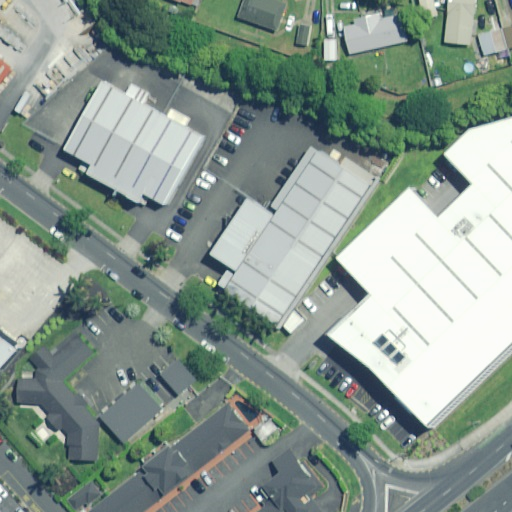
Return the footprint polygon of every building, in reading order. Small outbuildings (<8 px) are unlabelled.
[(288,2),(281,0),(240,0),(235,18),(278,32),(288,2)] [(433,12),(431,0),(417,0),(419,15),(433,12)] [(449,0),(446,46),(471,47),(474,0),(449,0)] [(342,27),(349,54),(406,41),(400,14),(380,19),(379,13),(352,19),(354,25),(342,27)] [(308,46),(312,26),(297,23),(294,44),(308,46)] [(511,47),(511,24),(501,28),(506,49),(511,47)] [(506,49),(501,28),(478,33),(483,55),(506,49)] [(334,61),(335,39),(322,39),(322,61),(334,61)] [(0,87),(12,71),(0,62),(0,87)] [(76,158),(103,172),(98,181),(149,208),(154,200),(173,210),(211,140),(114,87),(76,158)] [(374,367),(434,429),(511,353),(511,118),(474,130),(448,154),(464,170),(478,184),(443,218),(429,204),(414,189),(341,258),(360,278),(376,295),(333,336),(374,367)] [(366,183),(314,150),(268,221),(232,278),(219,298),(271,330),(366,183)] [(268,221),(245,207),(209,264),(232,278),(268,221)] [(96,355),(77,332),(53,351),(47,344),(28,361),(33,367),(34,381),(14,382),(15,406),(41,405),(68,435),(69,461),(97,461),(98,420),(63,381),(96,355)] [(0,335),(0,383),(27,352),(0,335)] [(194,382),(176,360),(159,374),(177,396),(194,382)] [(162,413),(138,383),(96,417),(120,447),(162,413)] [(146,511),(243,434),(220,406),(88,511),(146,511)] [(279,429),(272,420),(257,433),(264,442),(279,429)] [(316,490),(283,450),(266,464),(275,475),(260,487),(280,511),(313,511),(304,499),(316,490)] [(69,500),(77,511),(78,511),(88,505),(89,507),(103,496),(93,482),(69,500)] [(272,511),(264,502),(251,511),(272,511)]
